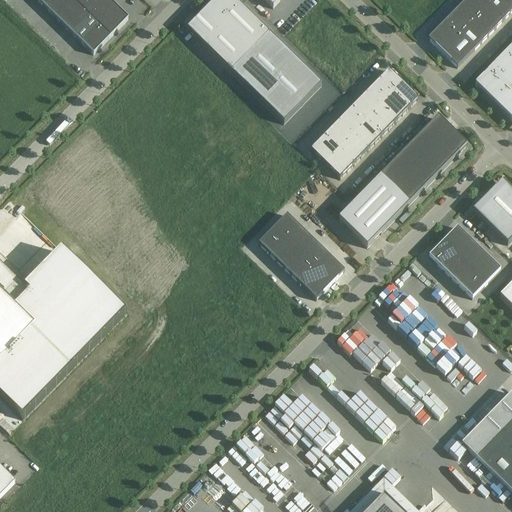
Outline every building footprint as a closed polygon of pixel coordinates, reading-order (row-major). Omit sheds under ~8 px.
[(62,0),(39,0),(38,2),(50,14),(62,0)] [(58,21),(75,3),(71,0),(62,0),(50,14),(58,21)] [(83,11),(87,15),(101,0),(85,0),(79,7),(83,11)] [(95,22),(112,5),(107,0),(101,0),(87,15),(91,19),(95,22)] [(220,26),(201,46),(284,126),(322,87),(232,0),(217,0),(206,12),(220,26)] [(262,0),(273,9),(281,0),(262,0)] [(386,0),(404,17),(420,0),(427,0),(431,3),(434,0),(386,0)] [(481,0),(467,0),(466,2),(480,16),(489,7),(481,0)] [(495,0),(495,1),(509,15),(511,12),(511,5),(506,0),(495,0)] [(489,7),(503,22),(509,15),(495,1),(489,7)] [(459,9),(473,23),(480,16),(466,2),(459,9)] [(83,11),(79,7),(75,3),(58,21),(65,29),(83,11)] [(99,26),(103,30),(120,12),(112,5),(95,22),(99,26)] [(480,16),(495,30),(503,22),(489,7),(480,16)] [(452,16),(466,30),(473,23),(459,9),(452,16)] [(73,37),(91,19),(87,15),(83,11),(65,29),(73,37)] [(103,30),(111,38),(128,20),(120,12),(103,30)] [(445,23),(459,37),(466,30),(452,16),(445,23)] [(473,23),(488,37),(495,30),(480,16),(473,23)] [(73,37),(81,44),(99,26),(95,22),(91,19),(73,37)] [(428,41),(443,55),(459,37),(445,23),(428,41)] [(481,44),(488,37),(473,23),(466,30),(481,44)] [(93,56),(111,38),(103,30),(99,26),(81,44),(93,56)] [(459,37),(474,52),(481,44),(466,30),(459,37)] [(459,37),(443,55),(457,69),(474,52),(459,37)] [(511,47),(487,73),(487,74),(475,86),(511,122),(511,47)] [(380,81),(395,95),(403,86),(389,72),(380,81)] [(373,88),(388,102),(395,95),(380,81),(373,88)] [(395,95),(409,109),(418,100),(403,86),(395,95)] [(366,95),(381,109),(388,102),(373,88),(366,95)] [(359,102),(374,116),(381,109),(366,95),(359,102)] [(388,102),(381,109),(395,123),(409,109),(395,95),(388,102)] [(352,109),(367,123),(374,116),(359,102),(352,109)] [(345,116),(360,131),(367,123),(352,109),(345,116)] [(381,109),(374,116),(388,130),(395,123),(381,109)] [(338,123),(353,138),(360,131),(345,116),(338,123)] [(374,116),(367,123),(381,138),(388,130),(374,116)] [(466,148),(438,120),(338,222),(366,250),(466,148)] [(331,131),(346,145),(353,138),(338,123),(331,131)] [(381,138),(367,123),(360,131),(374,145),(381,138)] [(324,138),(339,152),(346,145),(331,131),(324,138)] [(360,131),(353,138),(367,152),(374,145),(360,131)] [(317,145),(327,155),(332,159),(339,152),(324,138),(317,145)] [(367,152),(353,138),(346,145),(360,159),(367,152)] [(310,152),(325,166),(332,159),(327,155),(317,145),(310,152)] [(346,145),(339,152),(353,166),(360,159),(346,145)] [(353,166),(339,152),(332,159),(325,166),(340,181),(353,166)] [(511,241),(511,193),(502,184),(497,189),(497,188),(473,213),(507,246),(511,241)] [(287,217),(272,231),(283,241),(297,227),(287,217)] [(290,248),(304,234),(297,227),(283,241),(290,248)] [(457,229),(442,243),(457,258),(471,243),(457,229)] [(272,231),(258,246),(268,255),(283,241),(272,231)] [(304,234),(290,248),(297,255),(311,241),(304,234)] [(290,248),(283,241),(268,255),(276,262),(290,248)] [(318,248),(311,241),(297,255),(304,262),(318,248)] [(443,272),(457,258),(442,243),(428,258),(443,272)] [(471,243),(457,258),(464,265),(468,268),(482,254),(471,243)] [(283,269),(297,255),(290,248),(276,262),(283,269)] [(304,262),(313,270),(327,256),(318,248),(304,262)] [(0,399),(22,421),(126,315),(61,252),(24,290),(0,267),(0,399)] [(482,254),(468,268),(471,272),(479,279),(493,264),(482,254)] [(304,262),(297,255),(283,269),(290,276),(304,262)] [(344,273),(327,256),(313,270),(330,287),(344,273)] [(450,279),(464,265),(457,258),(443,272),(450,279)] [(313,270),(304,262),(290,276),(299,285),(313,270)] [(500,271),(493,264),(479,279),(486,286),(500,271)] [(457,286),(471,272),(468,268),(464,265),(450,279),(457,286)] [(299,285),(316,302),(330,287),(313,270),(299,285)] [(464,293),(479,279),(471,272),(457,286),(464,293)] [(472,301),(486,286),(479,279),(464,293),(472,301)] [(511,309),(511,284),(500,298),(511,309)] [(511,423),(476,461),(511,496),(511,423)] [(0,498),(15,483),(0,469),(0,498)] [(398,511),(383,498),(369,511),(398,511)]
